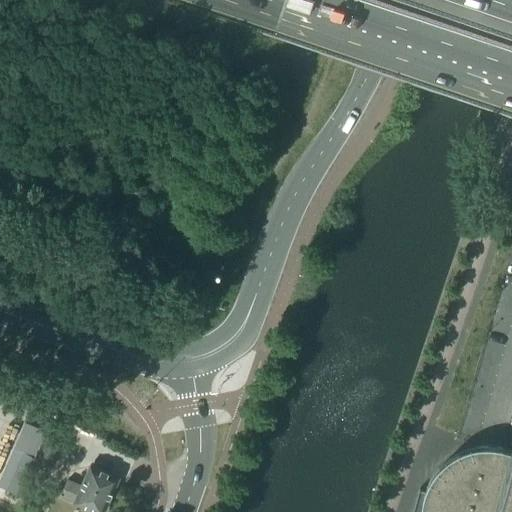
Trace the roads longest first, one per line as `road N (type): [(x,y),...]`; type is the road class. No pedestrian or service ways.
road 1 (tertiary): [(183,363),(219,351),(243,325),(299,200),(366,82),(393,0)]
road 2 (motorway): [(301,0),(511,73)]
road 3 (tertiary): [(183,363),(136,359),(0,311)]
road 4 (tertiary): [(185,511),(204,460),(183,363)]
